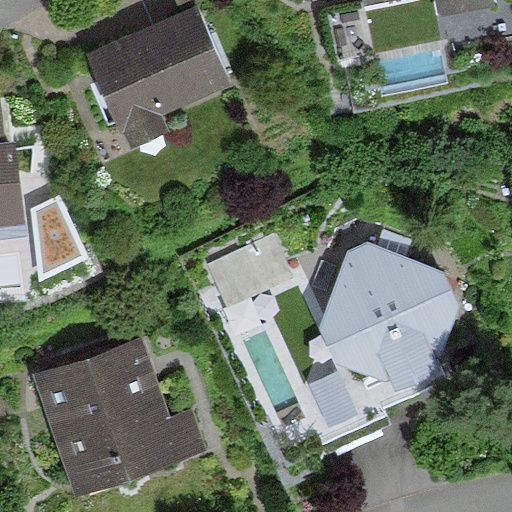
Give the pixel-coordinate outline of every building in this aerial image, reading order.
[(361,0),(362,6),(396,0),(436,0),(440,15),(499,5),(498,0),(361,0)] [(163,115),(231,86),(198,8),(90,54),(130,148),(170,131),(163,115)] [(0,240),(29,237),(16,140),(5,142),(0,142),(0,240)] [(60,195),(34,209),(41,280),(89,257),(60,195)] [(275,234),(210,264),(231,308),(295,277),(275,234)] [(347,253),(320,325),(337,365),(387,383),(392,381),(398,392),(445,371),(440,359),(463,309),(445,270),(370,243),(347,253)] [(147,338),(34,374),(74,495),(208,451),(194,409),(172,416),(147,338)] [(339,372),(309,385),(327,426),(357,412),(339,372)]
